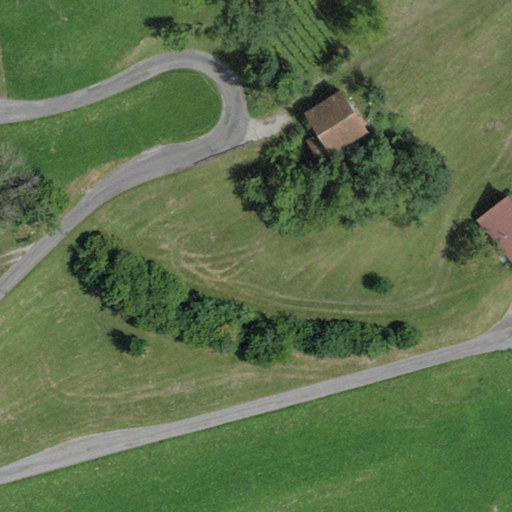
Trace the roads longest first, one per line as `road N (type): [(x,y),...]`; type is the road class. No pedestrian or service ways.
road 1 (unclassified): [(0,292),(123,176),(217,141),(237,104),(213,67),(187,58),(157,62),(62,106),(0,114)]
road 2 (unclassified): [(511,337),(0,477)]
